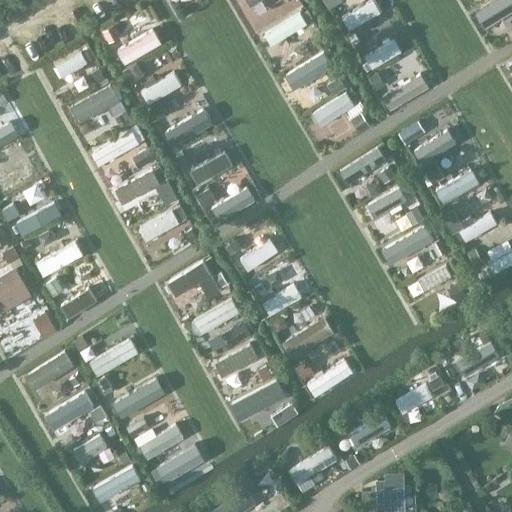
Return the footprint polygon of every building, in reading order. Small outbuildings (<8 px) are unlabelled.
[(354,21),(387,6),(384,0),(361,0),(347,7),(354,21)] [(511,0),(484,0),(491,12),(511,0)] [(277,39),(314,16),(306,2),(269,25),(277,39)] [(118,36),(128,27),(120,16),(109,25),(118,36)] [(133,57),(170,36),(162,20),(124,41),(133,57)] [(370,48),(378,61),(408,42),(399,29),(370,48)] [(302,77),(339,56),(331,41),(294,62),(302,77)] [(71,75),(98,61),(89,44),(62,58),(71,75)] [(147,83),(154,96),(189,77),(182,64),(147,83)] [(395,100),(436,79),(428,64),(387,85),(395,100)] [(90,117),(130,98),(119,76),(79,96),(90,117)] [(354,83),(319,105),(328,118),(362,96),(354,83)] [(170,123),(180,139),(220,114),(210,99),(170,123)] [(332,135),(362,119),(355,106),(325,122),(332,135)] [(0,141),(19,131),(11,116),(0,122),(0,141)] [(105,138),(111,150),(143,136),(138,124),(105,138)] [(451,124),(423,134),(428,150),(456,140),(451,124)] [(360,166),(393,146),(385,134),(353,154),(360,166)] [(144,159),(161,151),(153,136),(137,144),(144,159)] [(200,161),(211,183),(244,167),(234,145),(200,161)] [(34,157),(0,174),(0,182),(3,189),(41,170),(34,157)] [(384,167),(394,178),(403,170),(394,159),(384,167)] [(448,195),(485,175),(476,159),(440,178),(448,195)] [(170,185),(159,162),(122,180),(134,203),(170,185)] [(372,210),(413,194),(407,178),(366,195),(372,210)] [(225,219),(260,196),(251,181),(215,204),(225,219)] [(406,221),(417,217),(407,197),(377,211),(383,224),(403,214),(406,221)] [(49,198),(28,211),(37,224),(57,211),(49,198)] [(145,217),(152,233),(187,216),(179,200),(145,217)] [(497,202),(463,221),(470,233),(503,214),(497,202)] [(403,249),(439,230),(431,215),(395,235),(403,249)] [(0,220),(0,245),(10,240),(0,220)] [(268,223),(257,231),(261,236),(243,250),(254,264),(291,236),(282,223),(274,230),(268,223)] [(48,266),(91,249),(84,233),(41,249),(48,266)] [(494,268),(511,256),(511,241),(510,238),(485,255),(494,268)] [(296,246),(272,261),(284,282),(267,292),(275,306),(317,281),(296,246)] [(217,287),(236,276),(227,262),(220,266),(211,250),(173,272),(183,288),(209,273),(217,287)] [(449,254),(425,270),(433,282),(457,265),(449,254)] [(26,258),(0,269),(0,327),(8,347),(63,323),(54,301),(39,307),(33,293),(40,290),(26,258)] [(94,280),(68,298),(76,310),(102,292),(94,280)] [(189,315),(203,341),(238,321),(232,309),(241,303),(233,290),(189,315)] [(100,358),(134,343),(126,326),(93,341),(100,358)] [(258,334),(221,351),(230,372),(267,355),(258,334)] [(460,356),(475,346),(469,337),(454,347),(460,356)] [(72,362),(82,358),(75,343),(34,361),(45,385),(76,371),(72,362)] [(293,390),(285,370),(239,390),(248,409),(293,390)] [(399,390),(408,410),(441,394),(431,374),(399,390)] [(125,397),(118,400),(124,413),(169,393),(161,377),(123,394),(125,397)] [(511,395),(499,403),(494,409),(500,413),(495,421),(511,432),(511,395)] [(390,405),(353,421),(363,444),(400,427),(390,405)] [(176,422),(148,440),(155,451),(183,433),(176,422)] [(87,458),(117,445),(107,424),(78,437),(87,458)] [(203,449),(162,469),(169,483),(210,462),(203,449)] [(98,478),(108,495),(148,473),(138,456),(98,478)] [(402,511),(400,482),(376,484),(377,511),(402,511)] [(0,511),(18,511),(11,495),(0,499),(0,511)]
